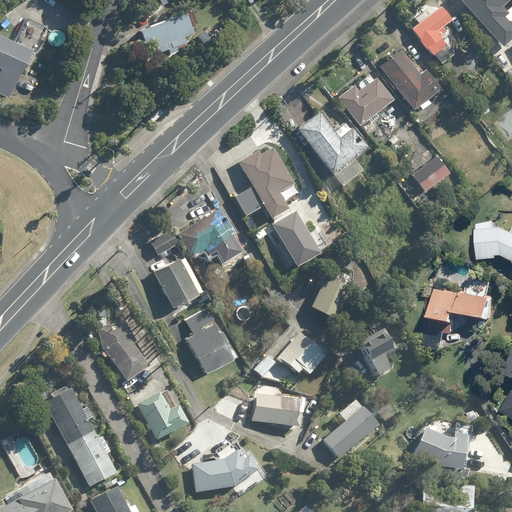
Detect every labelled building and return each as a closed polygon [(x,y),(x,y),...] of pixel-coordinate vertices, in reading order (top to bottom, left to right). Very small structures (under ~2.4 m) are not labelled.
[(250,0),(234,0),(244,8),(250,0)] [(505,0),(461,0),(501,45),(503,43),(505,45),(511,38),(511,24),(508,20),(502,13),(507,10),(502,3),(505,0)] [(453,53),(440,37),(447,32),(443,27),(452,20),(441,6),(435,11),(431,6),(414,20),(417,24),(412,28),(428,49),(429,48),(441,63),(453,53)] [(186,12),(140,31),(145,44),(153,41),(159,53),(169,49),(171,54),(178,51),(176,47),(187,43),(185,37),(195,33),(186,12)] [(0,74),(4,66),(5,67),(17,42),(15,41),(0,34),(0,74)] [(379,66),(413,110),(440,88),(426,70),(421,74),(401,49),(379,66)] [(376,113),(393,100),(377,77),(372,81),(368,75),(338,98),(359,126),(368,119),(370,122),(378,116),(376,113)] [(436,108),(431,102),(417,115),(422,121),(436,108)] [(156,109),(147,118),(151,122),(160,114),(156,109)] [(353,157),(367,147),(352,127),(349,129),(345,124),(335,132),(319,111),(297,128),(341,186),(363,170),(353,157)] [(288,209),(286,205),(290,202),(283,190),(294,183),(273,147),(261,154),(258,150),(238,162),(252,186),(242,192),(252,210),(263,203),(272,218),(288,209)] [(437,155),(412,174),(425,191),(450,173),(437,155)] [(220,208),(177,233),(191,256),(204,247),(209,256),(217,251),(224,262),(245,250),(220,208)] [(272,225),(298,267),(322,253),(296,210),(272,225)] [(482,261),(503,259),(502,257),(508,256),(511,257),(511,230),(505,228),(479,230),(482,261)] [(150,241),(158,255),(177,244),(169,230),(150,241)] [(154,271),(172,308),(202,292),(184,258),(180,261),(178,258),(154,271)] [(325,276),(311,306),(336,318),(350,288),(345,286),(350,276),(335,269),(331,279),(325,276)] [(429,304),(428,311),(435,312),(430,343),(445,345),(446,333),(455,335),(457,322),(461,322),(462,314),(496,319),(499,299),(451,291),(453,279),(442,278),(437,306),(429,304)] [(186,338),(205,372),(233,357),(224,342),(227,341),(221,330),(218,332),(213,322),(201,329),(199,326),(212,319),(205,307),(184,319),(193,334),(186,338)] [(149,370),(128,340),(125,324),(97,330),(101,350),(103,353),(101,355),(105,360),(107,359),(126,386),(149,370)] [(386,361),(398,354),(385,331),(359,346),(378,379),(392,371),(386,361)] [(324,355),(299,335),(277,362),(282,366),(283,365),(298,377),(302,373),(309,379),(325,360),(322,357),(324,355)] [(267,358),(254,372),(262,379),(275,365),(267,358)] [(51,368),(56,363),(51,359),(46,365),(51,368)] [(87,422),(92,419),(87,409),(82,412),(70,389),(43,404),(66,446),(93,432),(87,422)] [(499,412),(511,420),(511,390),(511,391),(499,412)] [(160,395),(159,393),(136,405),(147,425),(145,426),(148,432),(150,431),(156,442),(187,424),(177,407),(175,408),(168,412),(160,395)] [(256,396),(252,423),(299,431),(301,418),(296,418),(298,403),(256,396)] [(373,433),(377,430),(362,411),(323,442),(337,461),(365,439),(366,441),(375,435),(373,433)] [(424,431),(412,458),(435,469),(462,473),(468,438),(455,436),(454,443),(447,442),(424,431)] [(109,461),(112,459),(102,440),(98,442),(93,432),(66,446),(89,489),(117,475),(109,461)] [(237,448),(218,461),(220,464),(192,467),(196,495),(234,491),(259,473),(250,459),(246,461),(237,448)] [(42,471),(29,478),(32,484),(46,477),(42,471)] [(120,477),(104,486),(107,490),(116,485),(122,481),(120,477)] [(69,511),(53,481),(0,507),(0,511),(69,511)] [(117,488),(90,503),(95,511),(136,511),(134,507),(129,510),(117,488)] [(470,511),(473,490),(450,488),(449,498),(424,495),(422,511),(470,511)] [(317,495),(304,508),(308,511),(316,511),(325,503),(317,495)]
